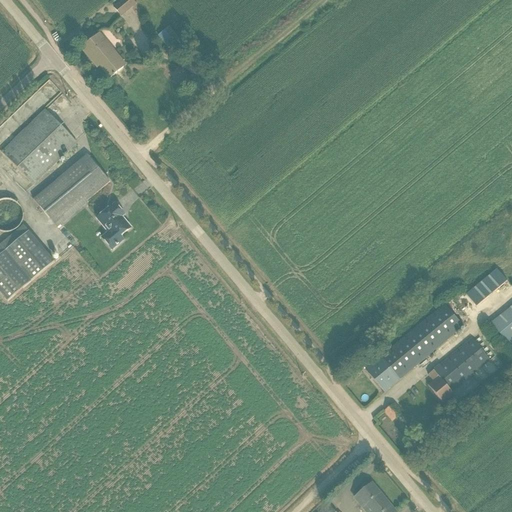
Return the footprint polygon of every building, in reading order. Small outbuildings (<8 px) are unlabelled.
[(121,0),(113,8),(121,17),(136,5),(132,0),(121,0)] [(169,27),(157,36),(171,53),(182,44),(169,27)] [(109,79),(126,65),(100,35),(82,50),(97,68),(99,66),(109,79)] [(46,111),(1,153),(32,186),(76,144),(46,111)] [(87,156),(33,201),(57,229),(88,204),(86,202),(109,183),(87,156)] [(23,223),(24,220),(23,217),(23,214),(21,211),(19,209),(17,207),(13,205),(8,204),(5,204),(1,205),(0,205),(0,234),(1,235),(6,236),(10,236),(12,235),(16,234),(18,232),(20,230),(22,227),(23,223)] [(101,239),(112,252),(124,242),(120,237),(130,229),(121,218),(124,216),(115,205),(96,221),(107,233),(101,239)] [(29,232),(28,233),(22,226),(0,245),(0,294),(7,303),(54,263),(29,232)] [(444,306),(366,371),(384,393),(463,327),(444,306)] [(511,343),(511,306),(490,325),(508,347),(511,343)] [(471,339),(433,371),(456,400),(458,399),(460,402),(478,388),(471,378),(490,362),(471,339)] [(449,403),(454,398),(433,372),(428,377),(432,383),(427,387),(444,407),(449,403)] [(391,423),(402,414),(394,404),(383,413),(391,423)] [(394,511),(371,485),(353,500),(363,511),(394,511)]
